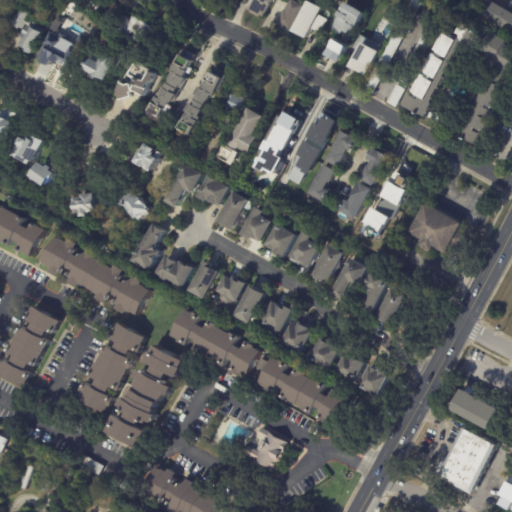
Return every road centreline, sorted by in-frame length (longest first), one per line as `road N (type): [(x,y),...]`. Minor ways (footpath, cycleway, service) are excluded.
road 1 (residential): [(0,397),(146,480),(204,386),(377,476)]
road 2 (residential): [(511,184),(190,0)]
road 3 (secondary): [(511,228),(357,511)]
road 4 (residential): [(431,379),(395,366),(378,333),(189,228)]
road 5 (residential): [(41,421),(91,321),(0,275)]
road 6 (residential): [(171,440),(266,489),(321,447)]
road 7 (residential): [(0,67),(131,140)]
